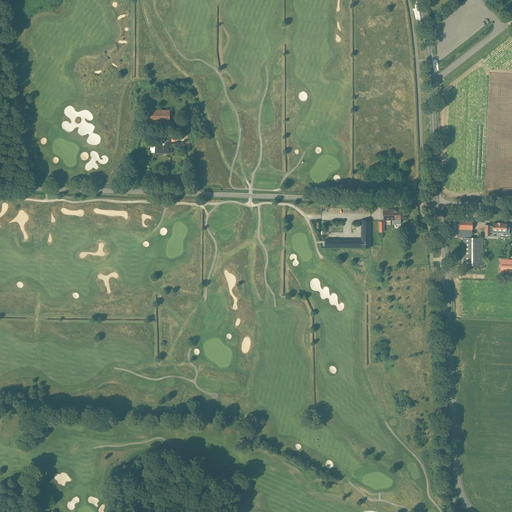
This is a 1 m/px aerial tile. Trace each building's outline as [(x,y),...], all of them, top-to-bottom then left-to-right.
[(151,109),(150,123),(170,124),(170,110),(151,109)] [(152,150),(155,151),(155,153),(168,153),(169,142),(165,141),(165,139),(160,139),(156,138),(156,141),(156,144),(152,144),(152,150)] [(401,209),(383,210),(383,220),(401,220),(401,209)] [(369,220),(360,220),(360,239),(324,239),(324,246),(360,246),(360,247),(369,247),(369,220)] [(483,266),(483,238),(471,237),(471,235),(472,235),(473,221),(458,220),(457,238),(462,238),(462,266),(483,266)] [(506,227),(506,224),(502,224),(502,223),(497,223),(497,224),(492,223),(492,227),(490,227),(490,225),(485,225),(484,236),(489,236),(489,233),(508,234),(508,227),(506,227)] [(500,274),(511,273),(511,259),(501,259),(500,274)]
